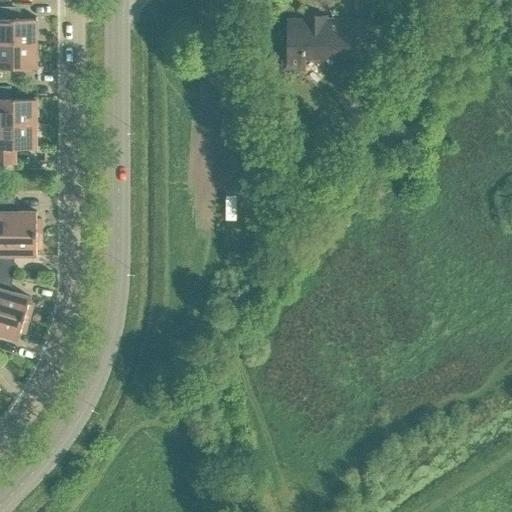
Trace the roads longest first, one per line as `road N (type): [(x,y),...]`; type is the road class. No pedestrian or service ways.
road 1 (tertiary): [(116,0),(113,314),(79,411),(0,505)]
road 2 (residential): [(74,0),(72,305),(42,391),(0,449)]
